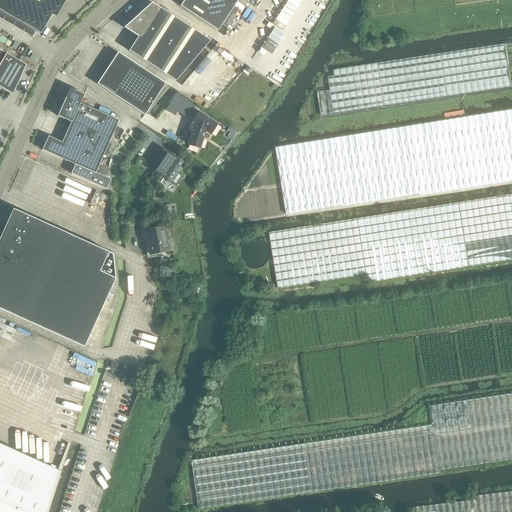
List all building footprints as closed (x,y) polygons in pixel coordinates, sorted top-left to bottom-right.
[(64,0),(0,0),(0,10),(35,31),(40,33),(51,15),(55,17),(64,0)] [(183,0),(179,6),(217,30),(235,3),(237,0),(183,0)] [(275,37),(294,4),(287,0),(282,0),(264,31),(275,37)] [(128,50),(175,81),(210,40),(151,2),(123,27),(137,36),(128,50)] [(511,42),(504,43),(333,69),(334,76),(328,76),(329,90),(317,92),(320,115),(511,87),(511,86),(511,85),(511,42)] [(4,52),(0,49),(0,75),(12,55),(5,50),(4,52)] [(96,84),(144,115),(165,83),(117,52),(96,84)] [(19,59),(12,55),(0,75),(0,87),(11,94),(26,63),(19,59)] [(244,63),(239,69),(242,72),(247,66),(244,63)] [(48,136),(41,149),(75,164),(71,173),(106,189),(110,179),(105,177),(109,168),(99,164),(114,129),(118,120),(80,103),(84,94),(69,87),(57,115),(70,121),(67,129),(61,142),(48,136)] [(174,111),(183,98),(177,94),(168,107),(174,111)] [(184,100),(179,107),(184,110),(189,103),(184,100)] [(286,215),(419,194),(419,196),(511,181),(511,109),(275,148),(286,215)] [(192,133),(188,145),(199,148),(205,130),(210,133),(217,124),(199,112),(198,112),(192,121),(191,120),(189,123),(190,124),(187,130),(188,129),(192,133)] [(160,163),(154,172),(169,181),(182,161),(164,149),(156,160),(160,163)] [(511,194),(357,219),(269,232),(278,288),(366,274),(367,282),(511,259),(511,194)] [(0,244),(0,308),(83,346),(102,304),(67,289),(88,243),(16,210),(0,244)] [(147,244),(149,254),(168,251),(168,249),(172,249),(170,240),(166,240),(164,226),(141,230),(143,240),(148,240),(149,244),(147,244)] [(112,254),(88,243),(67,289),(102,304),(114,278),(112,254)] [(511,393),(429,406),(432,425),(305,444),(191,461),(199,508),(199,509),(439,473),(439,472),(439,471),(511,460),(511,393)] [(0,511),(44,511),(57,470),(48,466),(0,444),(0,511)] [(511,511),(511,491),(476,496),(476,500),(413,507),(413,511),(511,511)]
